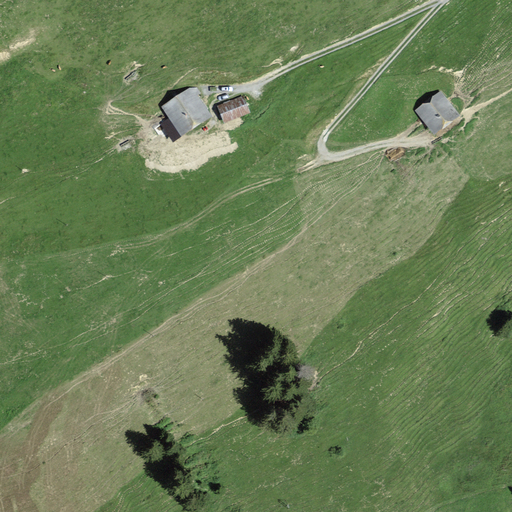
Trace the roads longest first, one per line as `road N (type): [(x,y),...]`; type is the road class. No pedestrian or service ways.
road 1 (track): [(401,138),(333,155),(323,149),(324,136),(446,0)]
road 2 (track): [(225,95),(441,0)]
